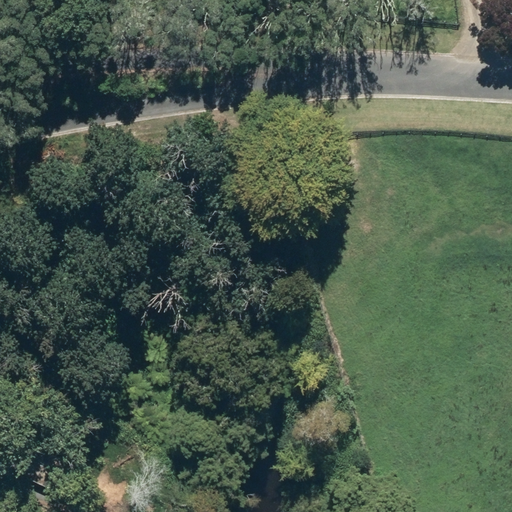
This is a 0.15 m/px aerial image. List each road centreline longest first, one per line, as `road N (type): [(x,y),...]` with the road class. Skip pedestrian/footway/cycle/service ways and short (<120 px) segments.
road 1 (residential): [(309,70),(229,96),(0,131)]
road 2 (residential): [(0,73),(223,55),(309,70)]
road 3 (residential): [(511,80),(309,70)]
